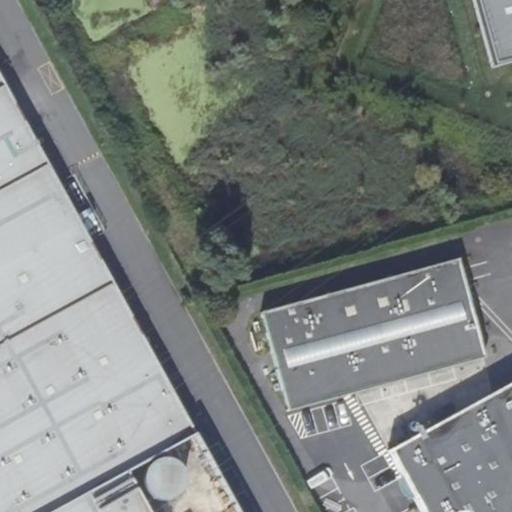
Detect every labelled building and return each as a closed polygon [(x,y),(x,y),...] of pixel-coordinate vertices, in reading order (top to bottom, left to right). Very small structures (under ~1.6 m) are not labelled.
[(511,0),(482,0),(500,65),(511,61),(511,0)] [(0,511),(236,511),(0,80),(0,511)] [(255,316),(266,357),(277,399),(282,415),(479,362),(456,270),(454,261),(255,316)] [(173,385),(168,388),(172,395),(177,392),(173,385)] [(511,511),(511,385),(388,454),(419,511),(511,511)]
